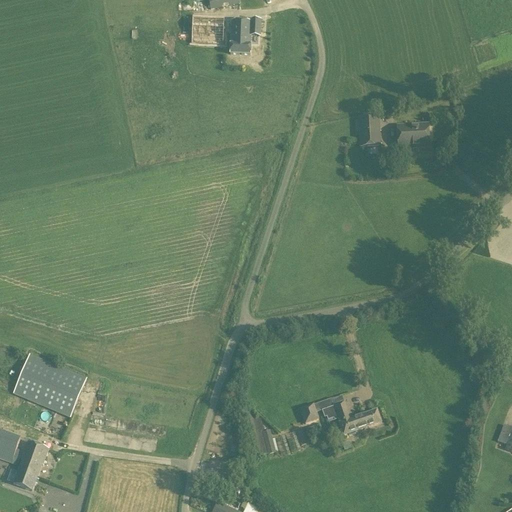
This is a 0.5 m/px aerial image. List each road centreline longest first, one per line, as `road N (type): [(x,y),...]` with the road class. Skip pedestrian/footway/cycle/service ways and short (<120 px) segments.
road 1 (unclassified): [(238,325),(318,70),(302,0)]
road 2 (unclassified): [(238,325),(401,295),(511,194)]
road 3 (unclassified): [(186,511),(238,325)]
